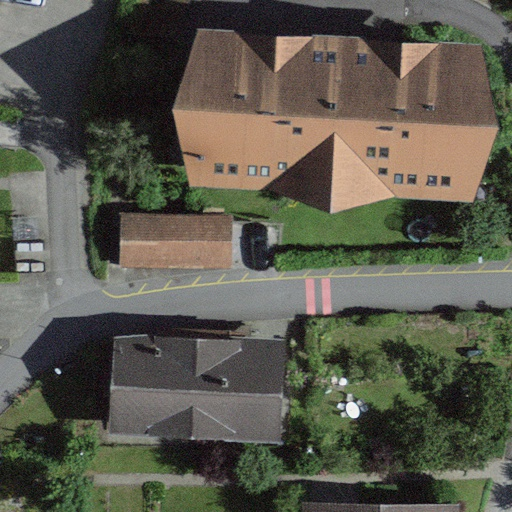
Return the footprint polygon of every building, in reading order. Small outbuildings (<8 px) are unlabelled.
[(133,0),(124,33),(179,36),(189,0),(133,0)] [(466,99),(468,53),(208,38),(206,84),(183,83),(178,122),(203,124),(201,170),(462,184),(464,137),(486,138),(488,100),(466,99)] [(232,212),(121,207),(119,261),(230,266),(232,212)] [(113,329),(107,425),(279,435),(285,331),(161,324),(113,329)] [(458,511),(459,495),(300,495),(299,511),(458,511)]
